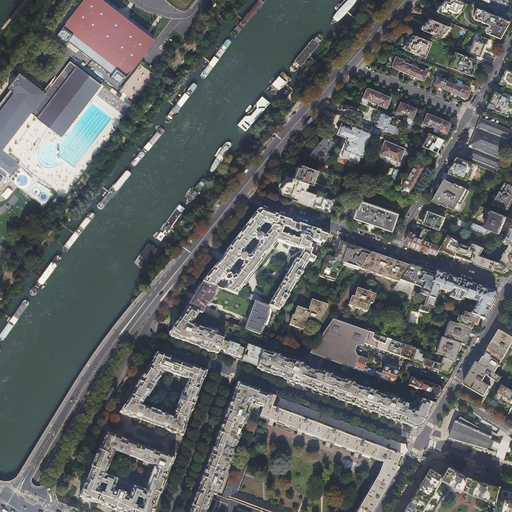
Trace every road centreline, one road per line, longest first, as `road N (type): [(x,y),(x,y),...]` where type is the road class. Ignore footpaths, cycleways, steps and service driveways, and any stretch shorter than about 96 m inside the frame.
road 1 (primary): [(153,299),(20,511)]
road 2 (primary): [(153,299),(121,328),(28,472)]
road 3 (residential): [(223,367),(421,440)]
road 4 (primary): [(46,492),(140,333)]
road 5 (residential): [(394,247),(257,198),(244,185)]
road 6 (primary): [(351,64),(244,185)]
road 7 (residential): [(223,367),(171,511)]
road 8 (residential): [(394,247),(467,113)]
road 9 (residential): [(351,64),(467,113)]
road 10 (residential): [(510,288),(394,247)]
